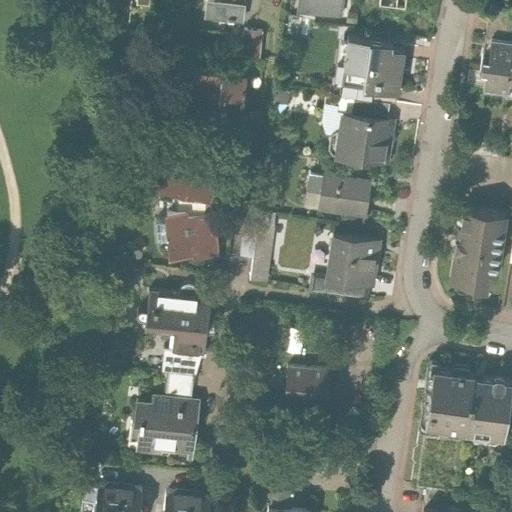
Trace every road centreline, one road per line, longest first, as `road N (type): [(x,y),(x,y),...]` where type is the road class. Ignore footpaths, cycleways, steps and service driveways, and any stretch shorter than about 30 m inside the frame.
road 1 (residential): [(453,0),(414,252),(421,309),(435,326)]
road 2 (residential): [(435,326),(405,366),(381,511)]
